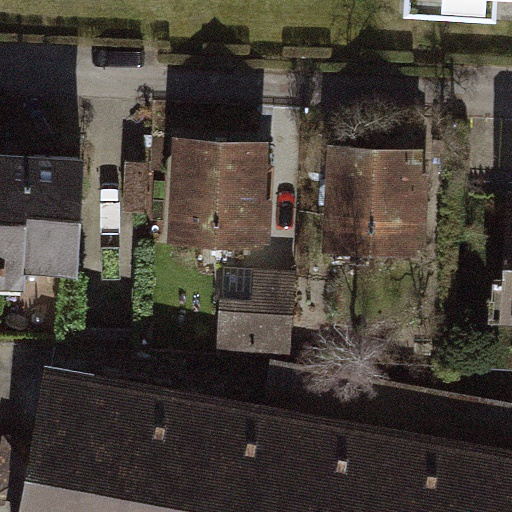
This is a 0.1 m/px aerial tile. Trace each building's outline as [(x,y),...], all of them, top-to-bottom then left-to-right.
[(402,0),(402,14),(500,16),(500,0),(402,0)] [(261,135),(156,127),(148,234),(253,241),(261,135)] [(414,143),(311,137),(306,243),(409,249),(414,143)] [(73,147),(0,144),(0,264),(68,267),(73,147)] [(511,189),(497,189),(492,319),(511,320),(511,189)] [(48,369),(23,511),(511,511),(511,400),(271,356),(264,404),(48,369)]
